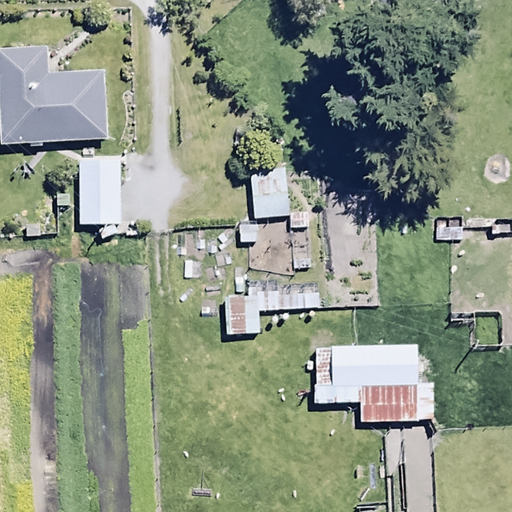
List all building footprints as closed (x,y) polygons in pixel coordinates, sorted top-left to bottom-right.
[(48,56),(0,57),(0,154),(108,149),(105,78),(49,81),(48,56)] [(120,162),(78,162),(78,233),(121,233),(120,162)] [(287,224),(284,177),(284,176),(250,178),(253,227),(287,224)] [(245,299),(223,300),(225,343),(259,341),(258,317),(321,314),(319,288),(244,291),(245,299)] [(313,353),(314,412),(357,412),(358,431),(432,430),(431,391),(419,391),(418,352),(313,353)]
